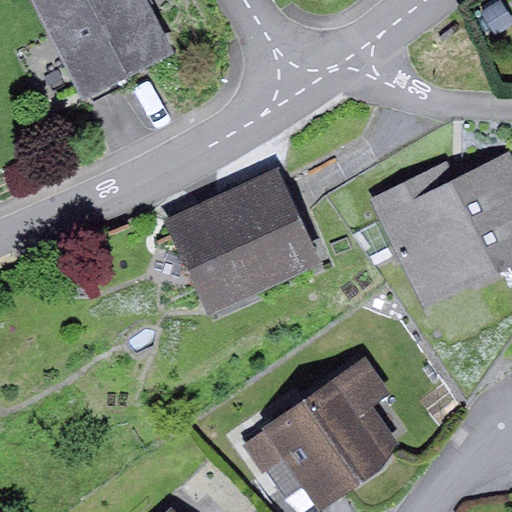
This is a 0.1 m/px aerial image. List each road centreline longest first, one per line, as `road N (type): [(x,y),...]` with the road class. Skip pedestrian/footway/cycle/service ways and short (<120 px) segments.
road 1 (residential): [(0,239),(235,131),(302,90)]
road 2 (residential): [(357,50),(420,100),(511,110)]
road 3 (residential): [(430,511),(511,404)]
